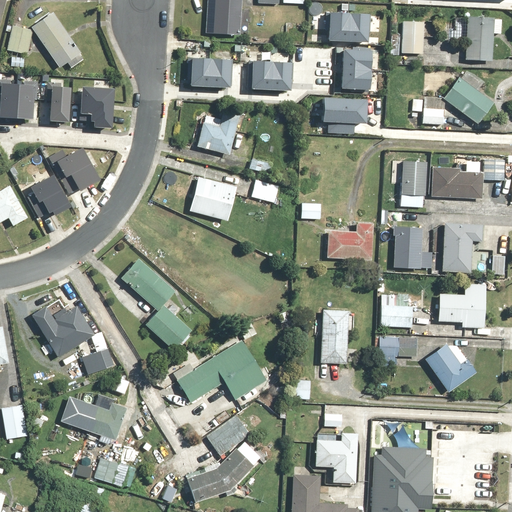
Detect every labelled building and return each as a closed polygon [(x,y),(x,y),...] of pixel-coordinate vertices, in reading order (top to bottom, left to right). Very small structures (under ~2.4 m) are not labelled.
[(238,0),(211,0),(210,35),(247,37),(248,11),(238,11),(238,0)] [(327,11),(326,37),(366,39),(367,12),(327,11)] [(50,12),(28,28),(56,69),(78,53),(50,12)] [(491,18),(464,17),(462,60),(489,61),(491,18)] [(424,22),(399,21),(397,53),(422,54),(424,22)] [(29,31),(10,27),(4,26),(1,45),(6,46),(6,51),(24,54),(29,31)] [(265,27),(250,26),(249,36),(265,37),(265,27)] [(340,85),(367,86),(368,46),(341,45),(340,85)] [(24,58),(9,57),(8,67),(23,68),(24,58)] [(190,57),(189,83),(229,85),(230,58),(190,57)] [(421,60),(403,58),(402,66),(421,67),(421,60)] [(249,59),(248,86),(288,87),(289,61),(249,59)] [(0,114),(15,116),(17,83),(9,82),(9,78),(0,77),(0,114)] [(455,77),(439,99),(475,126),(491,103),(455,77)] [(15,116),(32,117),(34,94),(38,94),(39,80),(26,79),(26,84),(17,83),(15,116)] [(49,99),(48,119),(67,120),(69,86),(59,85),(60,81),(47,80),(46,99),(49,99)] [(80,84),(78,111),(89,112),(88,119),(93,119),(92,125),(110,127),(113,87),(80,84)] [(323,98),(322,120),(326,120),(326,129),(353,130),(354,121),(364,121),(365,99),(323,98)] [(201,122),(194,146),(226,155),(237,115),(221,111),(216,126),(201,122)] [(47,155),(60,178),(69,173),(78,188),(97,177),(79,145),(65,153),(61,147),(47,155)] [(271,165),(248,159),(245,169),(269,175),(271,165)] [(424,161),(399,160),(398,195),(423,195),(424,161)] [(457,168),(429,167),(428,196),(479,198),(480,172),(456,171),(457,168)] [(28,185),(36,200),(40,198),(47,210),(50,208),(53,212),(68,204),(52,173),(28,185)] [(194,177),(186,211),(225,220),(233,187),(194,177)] [(278,185),(252,180),(248,199),(274,204),(278,185)] [(24,219),(6,185),(0,188),(0,221),(5,219),(9,227),(24,219)] [(319,205),(299,204),(298,219),(318,220),(319,205)] [(352,232),(324,230),(323,257),(369,259),(371,222),(353,221),(352,232)] [(201,234),(178,222),(167,244),(155,238),(147,253),(181,271),(201,234)] [(481,224),(441,222),(439,270),(468,271),(469,241),(480,241),(481,224)] [(419,228),(390,226),(390,236),(391,236),(390,266),(428,268),(429,252),(418,252),(419,228)] [(502,257),(489,257),(488,275),(502,276),(502,257)] [(136,258),(118,278),(154,310),(172,290),(136,258)] [(218,291),(202,278),(188,294),(205,308),(218,291)] [(481,329),(483,284),(461,283),(461,295),(435,294),(434,322),(458,322),(458,328),(481,329)] [(53,325),(39,333),(54,357),(91,334),(73,305),(50,320),(53,325)] [(160,305),(142,324),(169,349),(187,330),(160,305)] [(411,307),(378,305),(377,327),(410,329),(411,307)] [(345,310),(320,309),(317,363),(342,364),(345,310)] [(255,335),(249,325),(238,332),(243,341),(255,335)] [(375,367),(392,368),(393,357),(400,358),(400,368),(414,369),(415,338),(376,337),(375,367)] [(239,340),(173,380),(187,403),(221,383),(232,401),(264,381),(239,340)] [(443,344),(421,359),(444,392),(474,372),(464,359),(456,364),(443,344)] [(128,381),(117,378),(113,392),(124,395),(128,381)] [(308,380),(291,379),(289,399),(307,400),(308,380)] [(382,382),(371,382),(371,395),(381,395),(382,382)] [(65,396),(57,421),(97,435),(95,441),(106,445),(108,439),(112,440),(124,407),(108,402),(105,410),(65,396)] [(20,406),(0,409),(0,420),(3,440),(25,437),(20,406)] [(47,419),(37,413),(30,424),(40,430),(47,419)] [(339,415),(322,414),(321,427),(338,428),(339,415)] [(247,434),(232,415),(202,438),(217,458),(247,434)] [(353,483),(355,433),(338,432),(338,440),(313,439),(312,466),(329,467),(329,482),(353,483)] [(469,437),(443,435),(440,487),(465,489),(469,437)] [(414,511),(415,504),(427,505),(430,454),(422,454),(423,447),(380,445),(379,452),(372,452),(368,511),(414,511)] [(146,447),(135,449),(137,463),(148,461),(146,447)] [(250,466),(232,448),(212,468),(183,478),(190,502),(227,490),(250,466)] [(137,470),(97,459),(92,479),(131,490),(137,470)] [(90,471),(75,467),(73,475),(88,479),(90,471)] [(318,475),(290,474),(287,511),(356,511),(357,508),(345,507),(345,503),(316,502),(318,475)] [(93,511),(101,492),(80,484),(69,511),(93,511)]
